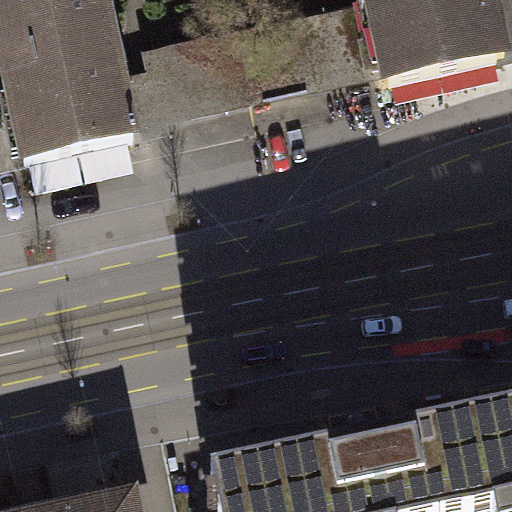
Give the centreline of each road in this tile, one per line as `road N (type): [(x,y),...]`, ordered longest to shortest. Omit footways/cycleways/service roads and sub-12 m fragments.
road 1 (secondary): [(370,276),(0,356)]
road 2 (secondary): [(511,205),(370,276)]
road 3 (secondary): [(370,276),(511,308)]
